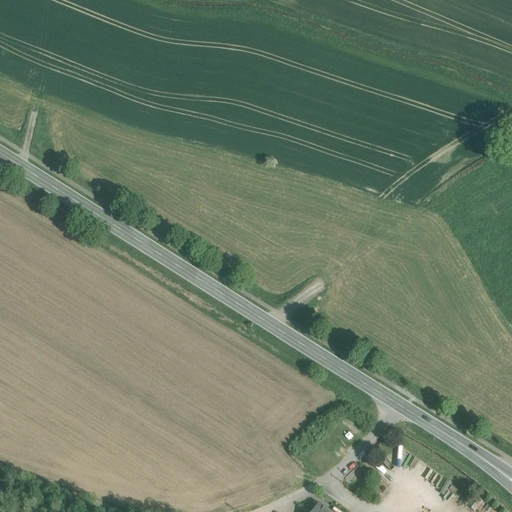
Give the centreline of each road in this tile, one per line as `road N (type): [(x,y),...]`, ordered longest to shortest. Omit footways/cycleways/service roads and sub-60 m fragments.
road 1 (secondary): [(511,481),(0,153)]
road 2 (track): [(122,511),(0,473)]
